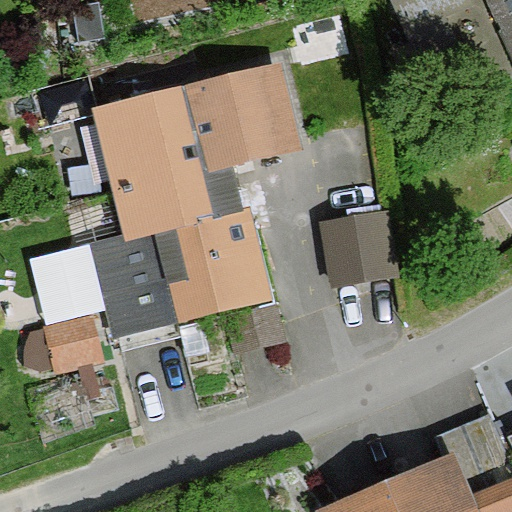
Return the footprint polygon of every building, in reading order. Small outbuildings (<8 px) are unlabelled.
[(477,29),(463,0),(397,0),(383,6),(407,60),(477,29)] [(511,0),(478,0),(511,71),(511,0)] [(98,40),(89,8),(65,15),(73,46),(98,40)] [(67,186),(100,179),(116,245),(91,251),(112,340),(214,316),(224,356),(275,345),(266,308),(271,306),(241,175),(301,161),(280,71),(163,98),(165,105),(95,121),(97,130),(56,139),(67,186)] [(389,279),(381,225),(319,234),(327,288),(389,279)] [(102,365),(90,319),(43,332),(55,378),(102,365)] [(511,511),(511,468),(488,414),(433,437),(440,455),(316,508),(317,511),(511,511)]
